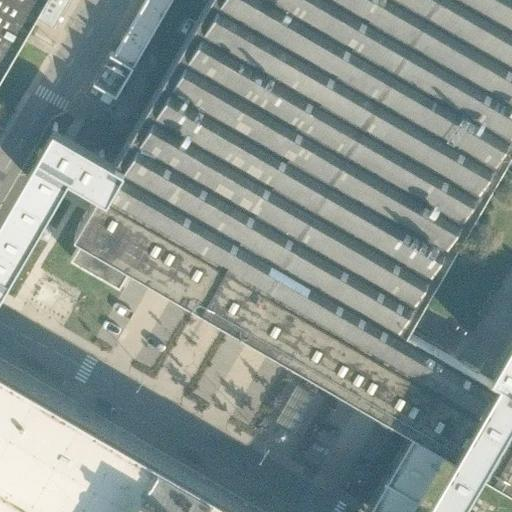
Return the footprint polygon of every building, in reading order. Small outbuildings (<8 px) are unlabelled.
[(0,0),(0,73),(43,0),(0,0)] [(511,0),(205,0),(114,157),(95,190),(73,227),(82,236),(69,256),(120,285),(132,264),(419,431),(397,469),(406,475),(428,436),(468,366),(404,327),(501,162),(511,168),(511,0)] [(94,77),(123,93),(171,0),(145,0),(115,58),(106,54),(94,77)] [(0,264),(55,168),(95,190),(114,157),(45,118),(0,193),(0,264)] [(0,344),(0,511),(410,511),(425,487),(406,475),(397,469),(373,510),(371,511),(287,511),(77,389),(0,344)] [(511,390),(468,366),(428,436),(406,475),(425,487),(448,447),(511,484),(511,390)]
